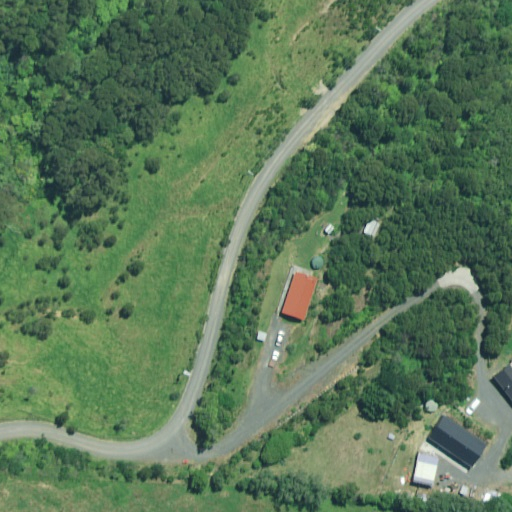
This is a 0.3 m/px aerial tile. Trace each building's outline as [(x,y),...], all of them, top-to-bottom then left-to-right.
[(381,224),(371,219),(365,233),(376,237),(381,224)] [(311,262),(311,264),(311,265),(312,266),(313,267),(314,268),(315,269),(316,270),(317,270),(319,270),(320,270),(321,269),(323,269),(324,268),(325,267),(325,266),(326,265),(326,263),(326,262),(326,261),(326,259),(325,258),(324,257),(323,256),(322,255),(321,255),(320,254),(318,254),(317,255),(316,255),(314,256),(313,256),(312,257),(312,259),(311,260),(311,261),(311,262)] [(316,274),(293,267),(280,309),(303,317),(316,274)] [(511,373),(505,365),(489,378),(511,406),(511,373)] [(465,429),(458,439),(476,452),(479,447),(485,452),(490,446),(465,429)] [(468,483),(448,480),(447,491),(467,494),(468,483)]
